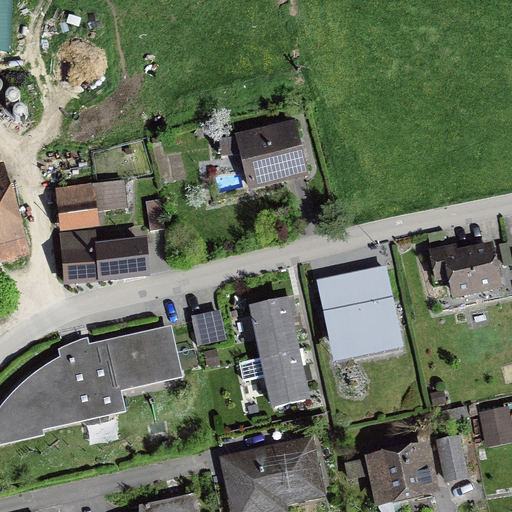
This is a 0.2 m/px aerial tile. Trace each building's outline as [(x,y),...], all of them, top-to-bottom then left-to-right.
[(0,0),(0,52),(9,53),(11,0),(0,0)] [(294,120),(235,135),(249,192),(309,176),(294,120)] [(233,138),(220,138),(220,158),(233,158),(233,138)] [(0,262),(1,262),(2,266),(31,257),(3,163),(0,164),(0,262)] [(99,227),(97,213),(128,209),(125,181),(92,185),(92,183),(54,188),(60,233),(99,227)] [(160,199),(145,201),(150,236),(166,233),(160,199)] [(429,243),(445,240),(443,230),(427,233),(429,243)] [(95,231),(59,234),(64,287),(151,278),(147,238),(96,243),(95,231)] [(492,242),(457,250),(456,244),(427,250),(434,283),(447,280),(451,302),(503,291),(492,242)] [(511,265),(511,258),(508,242),(499,245),(504,267),(511,265)] [(386,266),(315,281),(333,366),(404,351),(386,266)] [(298,315),(294,297),(248,307),(259,359),(299,350),(295,331),(303,329),(300,315),(298,315)] [(220,311),(191,317),(197,346),(226,340),(220,311)] [(487,321),(485,314),(474,317),(475,324),(487,321)] [(89,345),(88,338),(58,350),(59,358),(47,365),(30,375),(17,388),(2,404),(0,407),(0,446),(44,437),(42,431),(126,413),(120,392),(184,378),(172,326),(89,345)] [(302,349),(299,350),(259,359),(238,364),(242,383),(264,378),(271,411),(310,402),(306,381),(312,379),(309,365),(306,366),(302,349)] [(447,405),(444,391),(430,394),(433,408),(447,405)] [(259,413),(257,403),(247,405),(249,415),(259,413)] [(440,426),(469,420),(466,406),(437,412),(440,426)] [(511,444),(511,425),(508,406),(479,413),(487,450),(511,444)] [(459,435),(436,440),(446,484),(469,479),(459,435)] [(314,438),(218,457),(229,511),(287,511),(287,506),(326,498),(314,438)] [(439,495),(428,442),(364,456),(364,459),(342,463),(346,483),(368,478),(375,509),(439,495)] [(137,511),(199,511),(196,493),(137,506),(137,511)]
